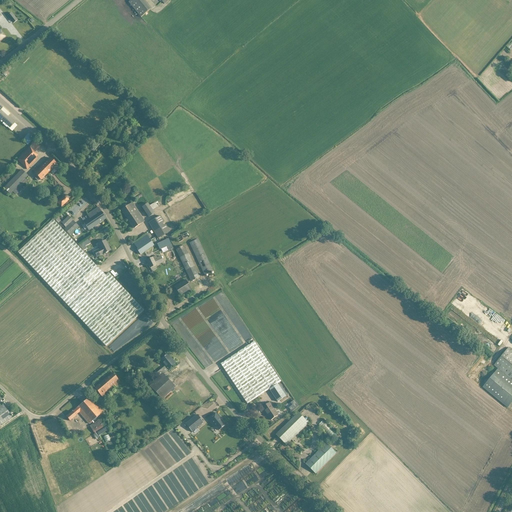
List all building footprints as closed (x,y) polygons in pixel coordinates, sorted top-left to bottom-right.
[(131,0),(129,2),(141,17),(150,10),(141,0),(131,0)] [(9,129),(12,131),(16,126),(14,124),(15,123),(0,110),(2,108),(0,106),(0,120),(0,121),(1,120),(10,128),(9,129)] [(38,149),(42,145),(35,139),(31,144),(32,145),(17,160),(27,169),(37,158),(32,154),(35,152),(38,149)] [(41,180),(57,164),(50,158),(47,161),(38,170),(36,167),(32,170),(33,171),(36,173),(35,174),(37,175),(35,177),(35,178),(36,179),(37,180),(38,181),(39,181),(40,180),(40,179),(41,180)] [(28,176),(21,169),(3,188),(10,194),(12,192),(16,195),(22,189),(21,188),(28,181),(25,178),(28,176)] [(155,202),(186,184),(182,176),(162,188),(161,185),(155,188),(156,190),(143,198),(136,202),(137,205),(139,204),(141,207),(142,207),(148,217),(154,213),(152,210),(158,206),(155,202)] [(69,200),(64,195),(57,202),(61,207),(69,200)] [(134,228),(138,226),(145,221),(139,214),(136,208),(132,203),(125,207),(121,210),(134,228)] [(106,219),(98,207),(87,215),(89,218),(83,222),(89,231),(100,223),(106,219)] [(80,228),(79,227),(68,216),(61,223),(66,229),(65,230),(70,236),(70,235),(71,237),(80,228)] [(166,225),(164,226),(162,224),(164,222),(160,216),(148,223),(158,238),(170,231),(166,225)] [(144,311),(126,292),(109,273),(105,276),(97,266),(53,220),(18,252),(88,327),(106,346),(144,311)] [(183,239),(190,235),(188,232),(185,233),(183,234),(183,233),(180,235),(181,236),(177,239),(179,242),(183,239)] [(140,255),(144,252),(153,245),(146,235),(138,241),(134,244),(137,249),(140,255)] [(168,239),(157,244),(160,249),(167,246),(169,251),(173,249),(171,244),(168,239)] [(205,275),(213,271),(198,239),(190,243),(205,275)] [(111,250),(106,240),(98,244),(100,249),(94,252),(97,257),(103,254),(111,250)] [(176,250),(187,272),(195,268),(184,246),(176,250)] [(150,268),(154,266),(156,265),(164,262),(161,256),(153,260),(152,257),(151,258),(146,260),(150,268)] [(187,272),(191,281),(199,277),(195,268),(187,272)] [(180,295),(184,293),(191,288),(186,280),(179,284),(175,287),(180,295)] [(278,402),(282,399),(287,395),(279,383),(281,382),(260,350),(254,341),(220,364),(248,404),(270,389),(278,402)] [(206,370),(214,365),(202,344),(194,349),(206,370)] [(511,401),(511,389),(511,387),(511,350),(509,348),(494,365),(498,369),(483,387),(504,404),(508,407),(511,401)] [(160,377),(149,386),(161,398),(174,388),(176,387),(164,373),(167,370),(175,363),(167,354),(165,356),(164,356),(161,359),(166,366),(157,373),(160,377)] [(98,391),(103,398),(108,393),(107,391),(114,385),(115,387),(116,386),(120,383),(115,377),(112,373),(94,388),(98,391)] [(202,394),(203,394),(194,382),(191,381),(189,382),(186,388),(184,389),(183,391),(179,394),(177,393),(178,391),(168,399),(170,401),(176,408),(184,412),(192,406),(194,403),(200,398),(202,394)] [(66,417),(69,420),(70,421),(76,416),(76,415),(79,412),(89,424),(103,412),(93,400),(90,396),(76,408),(76,409),(73,411),(72,411),(66,417)] [(271,420),(279,415),(270,403),(262,408),(271,420)] [(0,425),(8,420),(12,417),(3,404),(0,406),(0,425)] [(215,413),(208,419),(214,427),(215,426),(219,430),(224,426),(219,419),(220,418),(215,413)] [(286,445),(290,442),(309,423),(298,413),(280,431),(276,435),(286,445)] [(197,415),(185,424),(192,432),(203,422),(197,415)] [(96,439),(100,437),(97,433),(109,425),(104,417),(89,426),(95,434),(93,435),(96,439)] [(325,422),(321,425),(335,440),(339,436),(325,422)] [(316,474),(336,453),(326,443),(309,461),(306,464),(316,474)]
